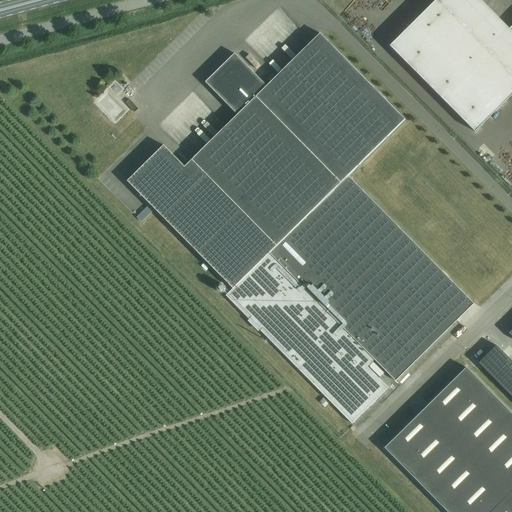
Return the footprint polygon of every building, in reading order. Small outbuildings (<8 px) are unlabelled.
[(480,0),(436,0),(390,46),(475,132),(511,95),(511,26),(509,29),(480,0)] [(379,146),(405,120),(320,34),(267,86),(235,54),(205,82),(237,115),(231,122),(185,167),(164,146),(127,181),(233,289),(226,296),(352,424),(388,388),(367,367),(374,360),(395,381),(441,336),(474,304),(415,244),(348,177),(379,146)] [(217,287),(217,289),(217,290),(217,291),(218,292),(220,293),(221,293),(222,293),(224,292),(225,291),(225,290),(226,289),(225,287),(225,286),(224,285),(222,284),(221,284),(220,284),(218,285),(217,286),(217,287)] [(480,362),(479,363),(511,396),(511,367),(511,365),(511,361),(505,354),(497,346),(480,362)] [(511,511),(511,413),(466,367),(385,448),(447,511),(511,511)]
